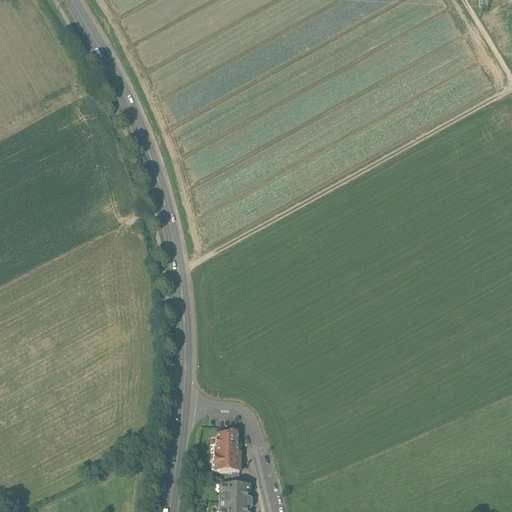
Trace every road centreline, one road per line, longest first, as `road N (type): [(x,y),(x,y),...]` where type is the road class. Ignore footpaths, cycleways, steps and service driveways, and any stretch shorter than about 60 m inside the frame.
road 1 (secondary): [(182,399),(177,269),(157,179),(108,63),(71,0)]
road 2 (track): [(511,86),(177,269)]
road 3 (residential): [(182,399),(232,406),(256,424),(275,511)]
